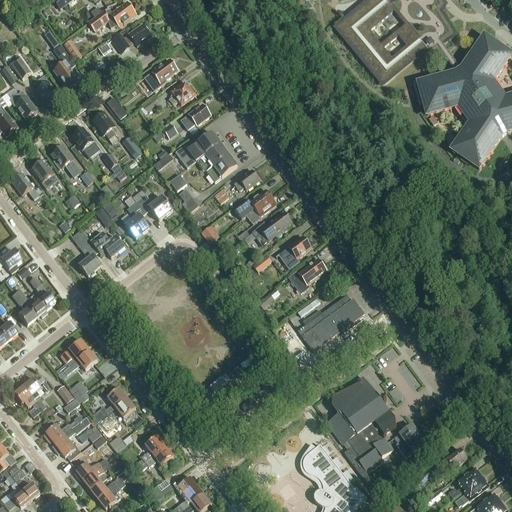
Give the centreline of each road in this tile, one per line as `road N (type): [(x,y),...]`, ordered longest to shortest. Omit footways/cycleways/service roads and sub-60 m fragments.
road 1 (tertiary): [(396,314),(191,29)]
road 2 (residential): [(300,386),(187,245),(171,247),(86,311)]
road 3 (residential): [(0,172),(191,29)]
road 4 (tertiary): [(511,471),(396,314)]
road 5 (residential): [(204,460),(86,311)]
road 6 (residential): [(86,311),(0,200)]
road 7 (residential): [(204,460),(300,386)]
road 8 (residential): [(300,386),(396,314)]
